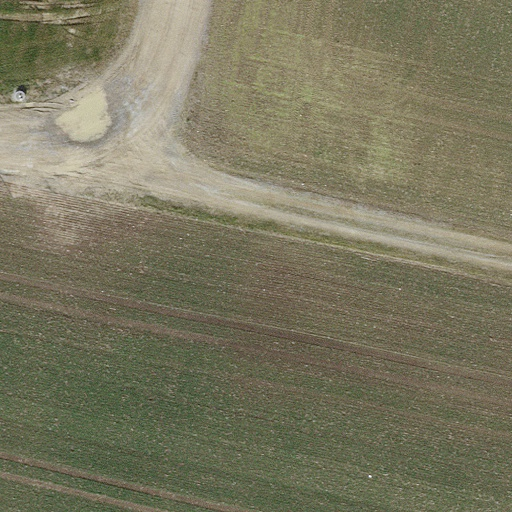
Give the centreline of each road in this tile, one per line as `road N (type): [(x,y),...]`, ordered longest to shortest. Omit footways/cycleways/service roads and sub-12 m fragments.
road 1 (unknown): [(123,160),(511,251)]
road 2 (track): [(123,160),(158,0)]
road 3 (track): [(0,132),(123,160)]
